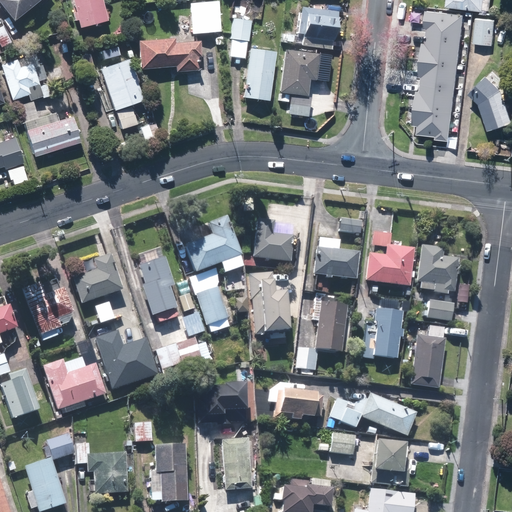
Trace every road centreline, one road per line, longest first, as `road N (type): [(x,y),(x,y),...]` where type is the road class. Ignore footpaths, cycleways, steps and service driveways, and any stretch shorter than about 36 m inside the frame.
road 1 (tertiary): [(0,228),(227,157),(361,167)]
road 2 (residential): [(466,511),(506,186)]
road 3 (residential): [(377,0),(361,167)]
road 4 (tertiary): [(361,167),(506,186)]
